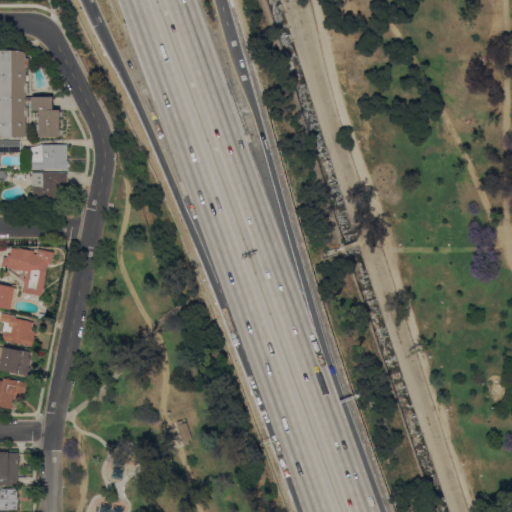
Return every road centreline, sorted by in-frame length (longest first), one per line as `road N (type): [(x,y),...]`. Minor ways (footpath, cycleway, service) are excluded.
road 1 (residential): [(50,511),(54,415),(104,164),(98,126),(43,28)]
road 2 (motorway): [(327,418),(176,0)]
road 3 (motorway): [(137,0),(286,405)]
road 4 (motorway): [(99,23),(211,282),(286,405)]
road 5 (motorway): [(327,418),(315,318),(223,6)]
